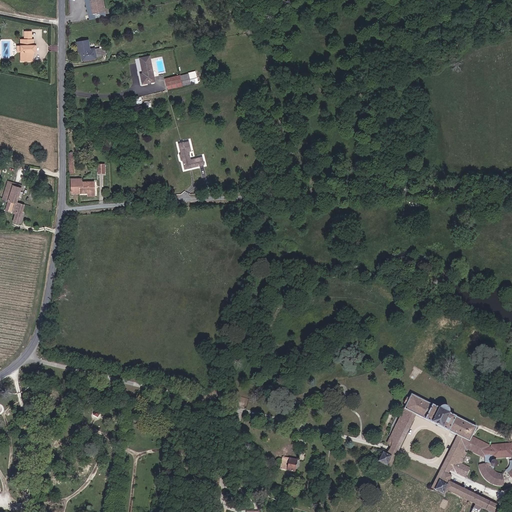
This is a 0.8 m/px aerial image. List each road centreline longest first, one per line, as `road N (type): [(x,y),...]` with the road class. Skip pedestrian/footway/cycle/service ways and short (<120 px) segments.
road 1 (track): [(511,435),(408,390),(376,448),(26,357)]
road 2 (track): [(61,209),(452,188),(511,193)]
road 3 (secondary): [(61,0),(63,171),(45,308),(26,357),(0,377)]
